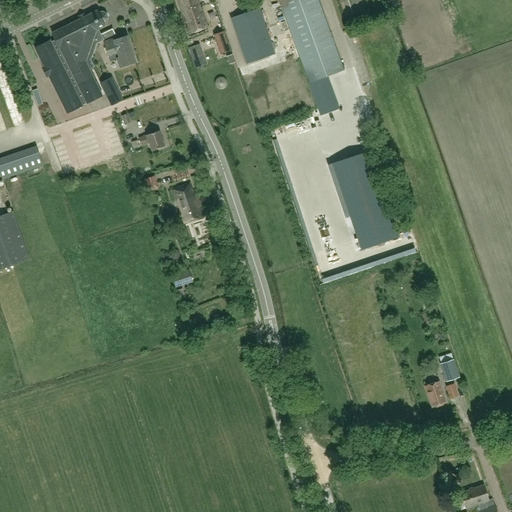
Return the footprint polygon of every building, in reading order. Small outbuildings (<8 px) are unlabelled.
[(197,0),(177,0),(189,35),(207,29),(197,0)] [(319,0),(280,0),(307,81),(308,82),(342,71),(319,0)] [(259,9),(231,19),(246,63),(274,54),(259,9)] [(80,20),(52,32),(55,39),(36,47),(64,112),(86,103),(101,96),(90,70),(98,67),(95,59),(90,46),(104,40),(99,29),(104,27),(103,24),(107,22),(106,18),(104,14),(103,11),(98,13),(97,11),(84,17),(83,14),(78,16),(80,20)] [(224,34),(214,37),(220,56),(229,53),(224,34)] [(111,40),(104,43),(111,62),(118,59),(120,68),(136,63),(127,36),(112,41),(111,40)] [(202,56),(199,45),(189,48),(193,59),(196,68),(205,65),(202,56)] [(227,57),(229,64),(235,62),(232,55),(227,57)] [(99,68),(100,79),(109,79),(108,68),(99,68)] [(223,83),(221,75),(213,78),(215,85),(223,83)] [(123,100),(115,84),(104,89),(112,105),(123,100)] [(15,102),(6,105),(11,123),(20,121),(15,102)] [(131,123),(128,115),(121,116),(124,125),(131,123)] [(90,120),(70,126),(80,159),(99,154),(90,120)] [(146,136),(139,139),(142,146),(149,144),(151,151),(165,147),(159,131),(146,135),(146,136)] [(66,136),(51,141),(57,160),(72,155),(66,136)] [(36,146),(0,158),(0,180),(43,166),(36,146)] [(403,235),(374,148),(336,161),(365,247),(403,235)] [(133,164),(149,163),(147,151),(132,153),(133,164)] [(107,163),(109,169),(123,165),(121,159),(107,163)] [(141,181),(145,194),(158,190),(157,188),(158,188),(154,176),(141,181)] [(190,183),(172,190),(184,224),(202,218),(198,208),(201,208),(197,195),(193,193),(190,183)] [(13,213),(0,216),(0,270),(28,261),(13,213)] [(216,226),(214,223),(213,220),(206,221),(206,224),(209,233),(220,230),(219,226),(216,226)] [(182,288),(181,286),(193,283),(189,271),(179,274),(178,271),(171,273),(177,290),(182,288)] [(459,377),(454,360),(440,364),(446,381),(459,377)] [(439,383),(425,387),(432,408),(446,403),(439,383)] [(446,387),(449,399),(458,397),(454,384),(446,387)] [(483,486),(461,493),(466,508),(478,505),(480,511),(478,511),(496,511),(492,500),(488,501),(483,486)]
